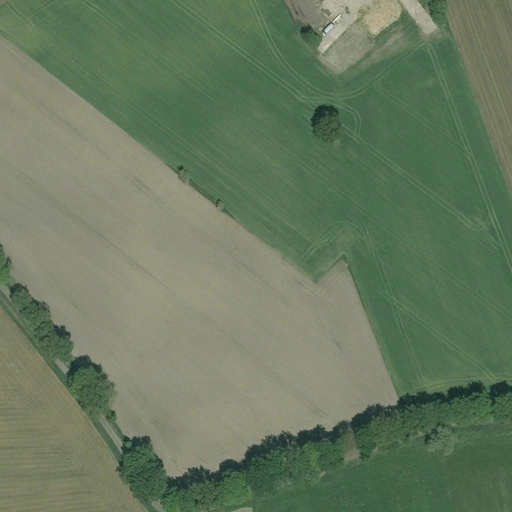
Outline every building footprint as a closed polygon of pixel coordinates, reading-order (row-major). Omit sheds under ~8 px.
[(343,69),(397,21),(377,0),(374,0),(323,47),(343,69)] [(342,11),(345,6),(339,2),(336,8),(342,11)] [(318,11),(310,15),(316,26),(324,22),(318,11)] [(431,19),(432,27),(441,26),(440,18),(431,19)] [(434,33),(437,40),(448,36),(445,29),(434,33)] [(389,53),(395,50),(392,43),(386,46),(389,53)]
